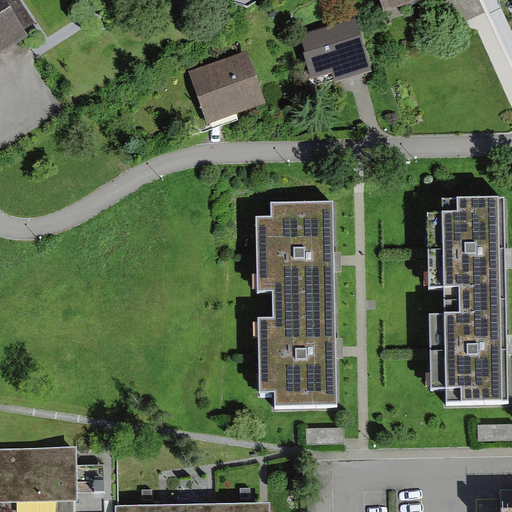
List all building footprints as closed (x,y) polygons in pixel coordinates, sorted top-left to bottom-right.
[(0,0),(0,85),(43,57),(17,18),(43,0),(0,0)] [(379,0),(383,12),(421,0),(379,0)] [(314,91),(373,73),(357,20),(298,38),(314,91)] [(247,48),(188,68),(208,124),(266,105),(247,48)] [(431,221),(415,221),(415,301),(435,301),(435,328),(418,328),(418,399),(434,399),(434,421),(511,421),(511,198),(431,199),(431,221)] [(272,407),(338,407),(339,203),(265,203),(265,215),(248,215),(248,300),(274,300),(274,318),(256,318),(256,397),(272,397),(272,407)] [(79,451),(0,451),(0,511),(75,511),(75,509),(80,509),(79,451)] [(511,511),(511,490),(484,491),(484,511),(511,511)]
